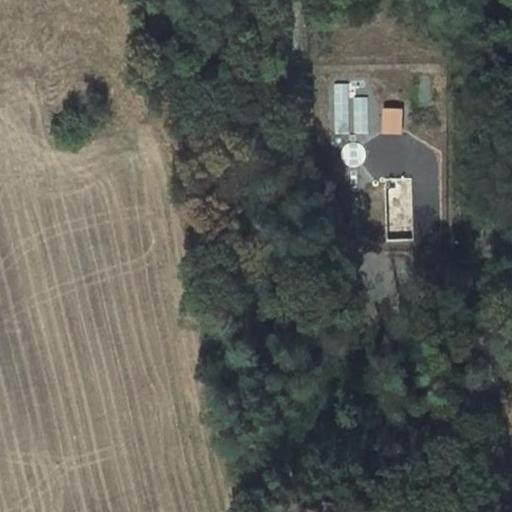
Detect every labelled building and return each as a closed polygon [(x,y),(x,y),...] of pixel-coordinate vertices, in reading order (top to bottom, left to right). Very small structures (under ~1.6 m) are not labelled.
[(238,0),(240,27),(257,26),(254,0),(238,0)] [(374,159),(359,160),(359,198),(374,198),(374,159)] [(391,163),(389,163),(387,163),(385,165),(383,167),(382,170),(383,172),(384,175),(387,177),(392,177),(394,175),(396,173),(397,170),(396,167),(394,164),(391,163)] [(397,185),(383,184),(382,200),(397,200),(397,185)] [(373,217),(363,217),(363,228),(373,229),(373,217)]
